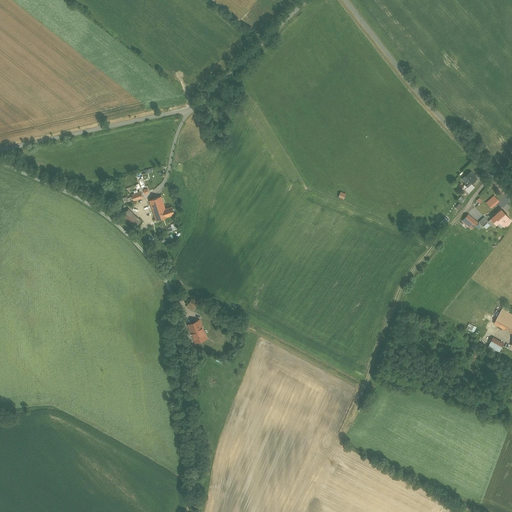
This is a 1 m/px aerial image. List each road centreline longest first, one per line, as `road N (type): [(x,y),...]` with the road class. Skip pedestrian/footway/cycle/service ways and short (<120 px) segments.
road 1 (unclassified): [(0,150),(193,108),(306,0)]
road 2 (unclassified): [(344,0),(511,193)]
